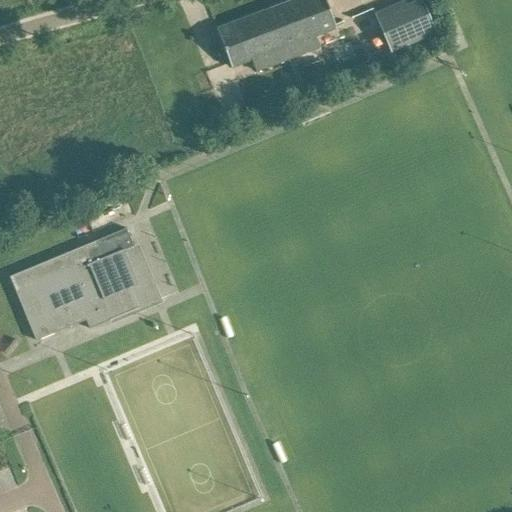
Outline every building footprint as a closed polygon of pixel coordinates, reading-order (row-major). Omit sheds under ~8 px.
[(292,0),(269,9),(288,59),(320,47),(316,35),(336,27),(325,0),(292,0)] [(436,32),(422,0),(415,0),(406,4),(405,0),(374,13),(390,52),(436,32)] [(257,71),(288,59),(269,9),(216,29),(231,67),(252,59),(257,71)] [(324,67),(304,75),(308,87),(329,79),(324,67)] [(172,109),(182,137),(209,126),(199,98),(172,109)] [(96,240),(46,261),(72,325),(86,319),(89,328),(139,307),(131,288),(138,284),(123,250),(133,246),(133,245),(126,228),(96,240)] [(72,325),(46,261),(9,276),(36,340),(72,325)]
